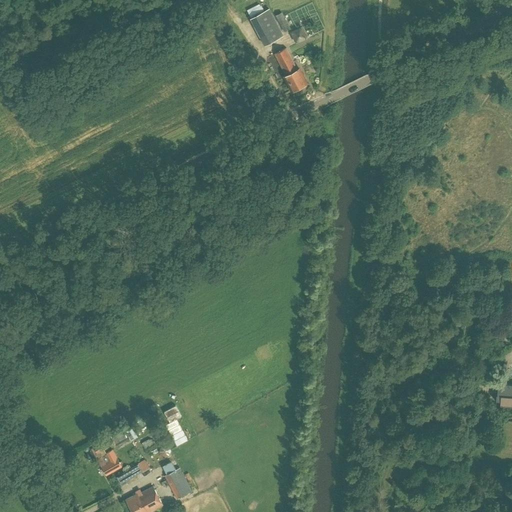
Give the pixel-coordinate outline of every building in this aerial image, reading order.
[(264,11),(261,5),(248,12),(251,18),(250,18),(264,46),(283,35),(269,8),(264,11)] [(305,27),(294,33),(299,44),(311,39),(305,27)] [(297,70),(286,48),(275,54),(286,75),(284,76),(292,91),(307,83),(299,68),(297,70)] [(252,93),(244,77),(235,82),(243,98),(252,93)] [(504,340),(504,330),(491,329),(490,339),(504,340)] [(511,382),(499,381),(497,398),(501,398),(500,405),(511,405),(511,382)] [(104,441),(94,447),(100,458),(97,460),(106,476),(122,467),(112,449),(106,453),(104,450),(108,448),(106,444),(104,441)] [(164,457),(166,456),(168,456),(169,454),(170,453),(171,451),(170,449),(169,447),(167,446),(166,445),(163,445),(162,446),(160,447),(159,449),(159,451),(159,453),(160,455),(162,456),(164,457)] [(146,462),(144,459),(139,462),(145,472),(150,469),(148,466),(149,465),(147,461),(146,462)] [(122,474),(116,477),(121,485),(127,482),(126,481),(142,471),(138,464),(122,474)] [(177,498),(192,491),(180,467),(165,475),(177,498)] [(150,511),(163,506),(153,486),(138,494),(137,493),(126,499),(132,511),(150,511)]
